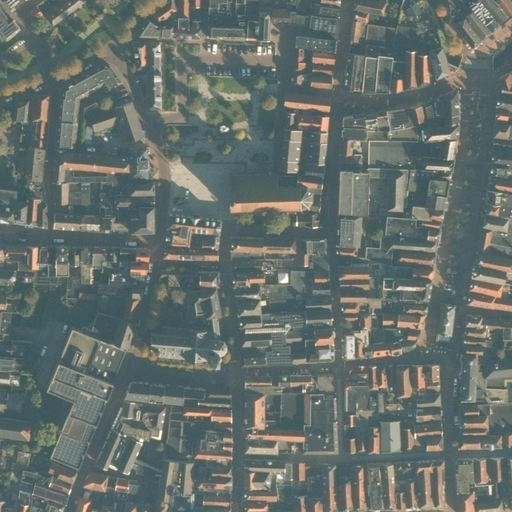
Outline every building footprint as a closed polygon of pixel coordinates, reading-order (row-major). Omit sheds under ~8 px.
[(21,4),(17,0),(2,0),(12,11),(21,4)] [(70,13),(61,0),(44,13),(53,26),(70,13)] [(61,0),(70,13),(86,0),(61,0)] [(177,10),(178,9),(177,0),(171,0),(163,5),(160,7),(151,13),(158,23),(177,11),(177,10)] [(207,26),(207,38),(210,38),(232,39),(242,39),(243,28),(244,28),(244,0),(208,0),(207,23),(207,26)] [(371,0),(354,0),(354,9),(369,12),(382,14),(385,3),(371,0)] [(427,49),(428,55),(428,82),(449,72),(447,63),(441,46),(436,29),(423,3),(422,0),(421,0),(402,0),(399,8),(397,20),(396,25),(413,27),(420,34),(424,49),(427,49)] [(447,0),(450,11),(450,12),(459,8),(455,0),(447,0)] [(473,10),(469,5),(466,0),(455,0),(459,8),(464,16),(465,17),(479,36),(481,39),(491,32),(473,10)] [(478,0),(476,0),(469,5),(473,10),(491,32),(499,25),(478,0)] [(494,0),(493,0),(478,0),(499,25),(509,18),(494,1),(494,0)] [(493,0),(494,0),(494,1),(509,18),(511,14),(511,3),(509,0),(493,0)] [(338,17),(339,7),(320,5),(316,4),(314,14),(319,14),(334,17),(338,17)] [(0,31),(7,40),(20,29),(13,20),(11,21),(0,7),(0,31)] [(29,13),(34,20),(42,14),(37,7),(29,13)] [(266,8),(258,8),(258,17),(258,20),(249,20),(248,20),(247,35),(247,39),(269,40),(271,8),(266,8)] [(271,21),(288,23),(290,12),(272,8),(271,17),(271,21)] [(452,21),(454,24),(464,18),(465,17),(464,16),(459,8),(450,12),(452,21)] [(366,26),(369,12),(354,9),(352,20),(363,22),(362,25),(366,26),(367,26),(366,26)] [(301,25),(303,25),(304,16),(295,15),(296,13),(290,12),(288,23),(297,24),(301,25)] [(338,18),(334,18),(305,15),(304,16),(303,25),(337,29),(338,18)] [(190,27),(188,27),(188,38),(201,39),(201,16),(192,16),(192,24),(192,27),(190,27)] [(172,26),(172,38),(188,38),(188,27),(190,27),(192,27),(192,24),(189,24),(189,18),(188,18),(183,18),(179,18),(178,26),(172,26)] [(478,37),(464,18),(454,24),(462,34),(462,35),(472,48),(481,40),(478,37)] [(159,37),(172,38),(172,26),(160,25),(160,26),(157,26),(147,19),(138,33),(139,36),(159,37)] [(362,25),(363,22),(352,20),(349,40),(358,41),(358,42),(364,43),(366,26),(362,25)] [(297,24),(296,34),(308,35),(332,38),(336,39),(337,29),(303,25),(301,25),(297,24)] [(392,57),(394,40),(396,28),(368,25),(367,26),(366,26),(364,43),(358,42),(358,41),(349,40),(348,53),(365,55),(365,56),(370,57),(377,58),(378,58),(378,55),(387,56),(392,57)] [(416,55),(428,55),(427,49),(424,49),(420,34),(413,27),(396,25),(396,28),(394,40),(396,40),(395,44),(401,45),(401,50),(405,50),(415,51),(416,55)] [(42,38),(49,58),(58,53),(51,34),(42,38)] [(295,46),(298,46),(330,51),(335,51),(335,50),(334,50),(335,40),(336,40),(336,39),(332,39),(308,36),(308,35),(296,34),(295,46)] [(145,42),(132,42),(138,69),(145,68),(145,66),(145,42)] [(159,42),(145,42),(145,66),(160,66),(159,42)] [(294,48),(293,62),(302,63),(303,56),(303,49),(298,48),(294,48)] [(404,57),(404,62),(402,89),(416,86),(416,55),(415,51),(405,50),(404,57)] [(312,57),(303,56),(302,63),(305,63),(311,64),(311,63),(333,64),(334,53),(312,51),(312,57)] [(365,56),(365,55),(348,53),(343,89),(346,90),(358,91),(359,80),(363,81),(365,56)] [(378,55),(378,58),(375,88),(374,92),(388,92),(389,92),(390,82),(389,82),(392,57),(387,56),(378,55)] [(428,55),(416,55),(417,86),(428,82),(428,55)] [(358,91),(362,91),(374,92),(374,88),(377,58),(370,57),(365,56),(363,81),(359,80),(358,91)] [(392,57),(389,82),(390,82),(389,92),(402,89),(404,62),(404,57),(392,57)] [(292,71),(296,71),(303,71),(304,70),(305,63),(302,63),(293,62),(292,71)] [(312,75),(332,76),(333,65),(329,64),(313,63),(312,75)] [(61,98),(56,145),(73,147),(78,98),(103,84),(106,90),(122,82),(109,65),(103,65),(71,82),(72,83),(63,88),(62,98),(61,98)] [(146,68),(146,91),(160,91),(160,80),(160,66),(145,66),(145,68),(146,68)] [(291,84),(301,85),(302,74),(296,73),(292,72),(291,84)] [(498,84),(511,85),(511,78),(509,73),(503,76),(499,78),(498,80),(498,84)] [(301,85),(310,86),(331,88),(331,84),(332,80),(331,80),(332,76),(312,75),(302,74),(301,85)] [(511,85),(498,84),(497,94),(511,95),(511,85)] [(161,109),(160,91),(146,91),(147,110),(161,109)] [(444,115),(444,116),(442,116),(442,119),(440,119),(440,125),(458,123),(457,94),(456,94),(455,93),(454,92),(444,95),(445,115),(444,115)] [(96,102),(98,106),(106,101),(101,93),(93,98),(96,102)] [(290,112),(296,113),(303,113),(323,115),(324,110),(326,110),(327,97),(287,93),(286,106),(291,107),(290,112)] [(511,95),(497,94),(496,107),(511,108),(511,95)] [(34,98),(32,120),(48,122),(49,100),(49,95),(34,96),(34,98)] [(443,95),(431,100),(434,117),(442,116),(444,116),(444,115),(443,95)] [(15,105),(14,119),(23,120),(26,120),(28,100),(15,105)] [(435,120),(434,117),(431,100),(422,104),(425,120),(433,118),(433,121),(435,120)] [(119,123),(126,142),(143,136),(132,101),(100,112),(98,105),(96,102),(93,104),(90,105),(88,106),(85,108),(84,108),(84,109),(84,114),(83,118),(84,119),(85,123),(91,120),(95,131),(119,123)] [(409,107),(408,107),(412,123),(423,120),(420,105),(409,107)] [(386,110),(388,124),(389,130),(412,126),(412,123),(408,107),(386,110)] [(511,108),(496,107),(495,120),(511,121),(511,108)] [(377,125),(388,124),(386,110),(385,110),(375,112),(376,119),(377,125)] [(286,127),(294,128),(327,132),(328,116),(323,115),(303,113),(296,113),(290,112),(286,111),(284,127),(286,127)] [(366,126),(377,125),(376,119),(375,112),(364,113),(365,122),(366,126)] [(352,115),(353,122),(365,122),(364,113),(352,115)] [(412,123),(412,126),(389,130),(386,133),(385,141),(409,141),(418,141),(457,139),(457,138),(458,124),(434,126),(433,121),(433,118),(425,120),(423,120),(412,123)] [(46,141),(48,122),(32,120),(31,134),(30,139),(46,141)] [(342,122),(341,139),(343,139),(353,140),(360,140),(366,141),(385,141),(386,133),(366,131),(366,126),(365,122),(353,122),(342,122)] [(511,124),(508,124),(499,122),(495,122),(494,123),(493,135),(511,137),(511,124)] [(323,166),(327,132),(294,128),(286,127),(284,127),(280,170),(290,170),(291,170),(291,173),(297,174),(304,175),(305,164),(323,166)] [(511,137),(493,135),(492,148),(496,148),(511,150),(511,137)] [(45,149),(46,141),(30,139),(29,146),(34,147),(45,149)] [(353,140),(343,139),(341,139),(340,154),(351,154),(352,148),(360,148),(360,140),(353,140)] [(409,156),(422,157),(425,157),(453,159),(457,139),(418,141),(409,141),(409,156)] [(368,168),(410,169),(413,169),(421,169),(422,157),(409,156),(409,141),(385,141),(366,141),(360,140),(360,148),(360,169),(361,170),(361,169),(368,169),(368,168)] [(45,149),(34,147),(34,151),(33,159),(32,174),(31,180),(42,181),(45,149)] [(129,148),(129,159),(129,180),(147,179),(147,178),(147,168),(148,168),(148,159),(147,159),(147,149),(147,147),(129,148)] [(340,154),(339,169),(360,169),(360,148),(352,148),(351,154),(340,154)] [(65,153),(65,150),(55,149),(52,183),(55,183),(81,182),(90,182),(100,182),(112,182),(111,196),(114,195),(130,195),(129,182),(129,180),(129,159),(95,155),(80,154),(65,153)] [(511,151),(492,150),(491,162),(511,164),(511,151)] [(26,151),(26,158),(33,159),(34,151),(26,151)] [(422,157),(421,169),(442,170),(451,171),(453,159),(425,157),(422,157)] [(511,164),(491,162),(489,176),(511,179),(511,164)] [(304,175),(322,177),(323,166),(305,164),(304,175)] [(386,215),(386,217),(399,217),(399,213),(402,213),(403,204),(407,204),(408,195),(406,195),(407,174),(410,174),(410,169),(368,168),(368,169),(361,169),(361,170),(360,169),(339,169),(339,177),(338,212),(367,214),(368,177),(385,178),(385,175),(387,175),(387,209),(379,209),(379,215),(386,215)] [(287,208),(291,208),(292,208),(299,208),(299,210),(300,210),(300,208),(307,206),(311,200),(312,201),(313,200),(311,199),(311,194),(313,193),(312,192),(311,192),(307,188),(308,186),(307,186),(306,187),(301,185),(300,184),(299,183),(299,185),(295,185),(295,184),(296,184),(297,174),(291,173),(291,170),(290,170),(280,170),(278,169),(278,173),(274,173),(274,172),(272,172),(272,173),(272,174),(261,174),(261,172),(259,173),(259,174),(247,174),(247,173),(246,173),(246,174),(245,174),(234,175),(234,173),(232,173),(232,175),(229,175),(229,183),(229,188),(229,196),(229,201),(230,201),(230,212),(231,212),(231,210),(235,209),(249,209),(249,211),(251,211),(251,209),(259,209),(259,210),(261,210),(261,209),(269,209),(269,210),(271,211),(271,208),(279,208),(279,210),(280,210),(281,208),(287,208)] [(424,207),(426,193),(428,179),(440,179),(442,170),(421,169),(413,169),(410,169),(410,174),(409,176),(409,177),(408,191),(414,191),(413,206),(424,207)] [(451,171),(442,170),(440,179),(449,180),(449,179),(451,171)] [(0,219),(1,219),(1,220),(2,220),(8,220),(14,221),(15,200),(16,190),(17,172),(15,171),(13,190),(0,188),(0,219)] [(304,175),(297,174),(296,184),(295,184),(295,185),(299,185),(299,183),(300,184),(301,185),(306,187),(307,186),(308,186),(307,188),(321,189),(322,177),(304,175)] [(511,179),(489,176),(488,188),(492,189),(511,191),(511,179)] [(129,180),(129,182),(130,195),(150,195),(154,195),(153,182),(147,182),(147,179),(129,180)] [(428,179),(426,193),(446,196),(446,195),(449,180),(440,179),(428,179)] [(40,198),(39,204),(46,205),(42,181),(31,180),(27,180),(27,189),(27,194),(27,195),(27,196),(40,198)] [(81,205),(81,182),(55,183),(55,203),(81,205)] [(89,208),(90,182),(81,182),(81,205),(81,215),(80,230),(99,231),(100,216),(90,215),(90,208),(89,208)] [(114,195),(111,196),(112,182),(100,182),(100,207),(106,207),(111,207),(111,201),(114,201),(114,207),(117,207),(127,207),(154,206),(154,202),(154,196),(154,195),(150,195),(130,195),(114,195)] [(311,200),(307,206),(308,207),(308,211),(318,212),(318,211),(321,189),(307,188),(311,192),(312,192),(313,193),(311,194),(311,199),(313,200),(312,201),(311,200)] [(511,192),(492,189),(488,189),(486,201),(511,205),(511,192)] [(413,206),(414,191),(408,191),(408,195),(407,204),(403,204),(402,213),(402,218),(415,219),(415,218),(416,218),(422,219),(441,221),(443,209),(424,207),(413,206)] [(21,201),(15,200),(14,221),(25,223),(27,196),(27,195),(27,194),(22,193),(21,201)] [(443,209),(446,196),(426,193),(424,207),(443,209)] [(27,196),(25,223),(37,225),(39,204),(40,198),(27,196)] [(511,205),(486,201),(484,214),(511,217),(511,205)] [(46,205),(39,204),(37,225),(47,227),(47,224),(46,205)] [(67,229),(68,206),(63,206),(63,214),(54,213),(53,228),(67,229)] [(73,207),(68,206),(67,229),(80,230),(81,215),(73,215),(73,207)] [(154,232),(154,206),(127,207),(117,207),(117,218),(132,219),(132,232),(154,232)] [(299,208),(292,208),(291,208),(287,208),(287,215),(296,216),(295,226),(318,227),(318,212),(308,211),(308,207),(307,206),(300,208),(300,210),(299,210),(299,208)] [(111,215),(111,207),(106,207),(106,214),(100,214),(100,216),(99,231),(110,232),(110,218),(111,218),(111,215)] [(117,218),(117,207),(114,207),(111,207),(111,215),(111,218),(110,218),(110,232),(111,232),(128,232),(132,232),(132,219),(117,218)] [(190,230),(206,232),(219,233),(220,221),(220,220),(169,214),(167,228),(190,230)] [(336,232),(337,232),(336,243),(336,244),(359,247),(359,246),(364,246),(364,242),(360,242),(361,216),(337,214),(337,216),(338,216),(337,228),(336,232)] [(481,227),(511,233),(511,217),(484,214),(481,227)] [(391,264),(392,249),(390,248),(390,236),(420,240),(422,226),(421,226),(415,226),(415,219),(402,218),(399,217),(386,217),(386,220),(385,236),(380,236),(379,247),(370,247),(366,246),(365,258),(391,266),(391,264)] [(421,226),(422,226),(440,228),(441,221),(422,219),(421,226)] [(440,228),(422,226),(420,240),(437,242),(440,228)] [(511,233),(481,227),(476,252),(511,258),(511,233)] [(167,228),(165,244),(178,246),(188,247),(190,230),(167,228)] [(206,232),(205,247),(218,248),(219,233),(206,232)] [(396,249),(436,251),(435,251),(437,242),(420,240),(390,236),(390,248),(392,249),(396,249)] [(230,237),(231,250),(257,252),(257,255),(261,255),(261,258),(263,258),(263,252),(261,252),(262,238),(260,238),(230,237)] [(277,253),(295,253),(295,239),(262,238),(261,252),(263,252),(263,258),(263,259),(265,259),(274,260),(277,259),(277,253)] [(312,253),(311,240),(301,239),(301,243),(300,265),(307,265),(308,254),(312,253)] [(312,256),(326,255),(325,239),(311,239),(311,240),(312,253),(312,256)] [(170,257),(177,258),(178,246),(165,244),(162,259),(170,259),(170,257)] [(356,257),(357,253),(357,247),(336,245),(337,256),(350,257),(356,257)] [(18,270),(27,270),(28,246),(6,246),(4,269),(18,270)] [(34,271),(34,268),(37,268),(37,264),(37,247),(28,246),(27,270),(34,271)] [(188,247),(178,246),(177,258),(191,258),(191,247),(188,247)] [(55,247),(55,264),(50,264),(50,269),(48,269),(48,275),(41,275),(41,278),(33,277),(33,281),(32,285),(50,286),(50,285),(50,282),(59,283),(59,275),(68,275),(68,265),(68,247),(55,247)] [(55,264),(55,247),(49,247),(48,256),(47,256),(46,263),(48,263),(47,269),(38,268),(37,268),(34,268),(34,271),(33,277),(41,278),(41,275),(48,275),(48,269),(50,269),(50,264),(55,264)] [(47,256),(48,256),(49,247),(38,247),(37,264),(38,268),(47,269),(48,263),(46,263),(47,256)] [(68,275),(67,289),(73,289),(74,273),(73,273),(73,265),(78,265),(79,261),(79,247),(69,247),(68,247),(68,265),(68,275)] [(78,275),(79,274),(79,282),(91,282),(91,261),(91,247),(79,247),(79,261),(78,265),(78,275)] [(91,282),(99,283),(108,283),(109,272),(101,272),(102,265),(102,261),(107,261),(107,260),(105,260),(106,248),(102,247),(91,247),(91,261),(91,282)] [(205,247),(198,247),(191,247),(191,258),(205,259),(205,248),(205,247)] [(120,251),(120,248),(106,248),(105,260),(107,260),(107,261),(102,261),(102,265),(101,272),(109,272),(118,273),(119,261),(120,251)] [(120,251),(119,261),(134,261),(134,248),(120,248),(120,251)] [(134,248),(134,261),(148,261),(149,249),(134,248)] [(205,248),(205,259),(218,259),(218,248),(205,248)] [(433,266),(436,251),(396,249),(395,263),(413,264),(429,265),(433,266)] [(253,260),(261,259),(263,259),(263,258),(261,258),(261,255),(257,255),(257,252),(231,250),(231,260),(249,260),(249,255),(252,255),(253,256),(253,260)] [(511,258),(476,252),(474,264),(511,271),(511,258)] [(328,269),(326,255),(312,256),(312,264),(312,269),(328,269)] [(368,277),(378,278),(378,277),(385,277),(386,270),(375,270),(370,271),(369,273),(368,273),(368,265),(350,266),(350,257),(337,256),(338,266),(339,278),(343,277),(368,277)] [(265,259),(263,259),(261,259),(253,260),(249,260),(231,260),(231,264),(231,271),(275,269),(274,260),(265,259)] [(134,261),(119,261),(118,273),(109,272),(108,283),(143,286),(148,261),(134,261)] [(511,271),(474,264),(471,277),(511,284),(511,271)] [(392,277),(430,278),(431,278),(433,267),(429,267),(412,267),(388,266),(387,277),(392,277)] [(18,270),(4,269),(0,268),(0,282),(6,283),(14,284),(14,276),(18,276),(18,270)] [(33,281),(33,277),(34,271),(27,270),(18,270),(18,276),(18,280),(33,281)] [(199,271),(160,270),(158,285),(199,286),(199,271)] [(205,286),(219,286),(219,284),(218,272),(217,272),(199,271),(199,286),(205,286)] [(263,271),(249,271),(249,282),(263,282),(263,271)] [(305,271),(305,276),(314,276),(314,281),(308,281),(308,284),(329,283),(328,271),(305,271)] [(234,286),(249,286),(249,272),(232,272),(234,286)] [(377,288),(378,278),(368,277),(343,277),(339,278),(340,289),(344,288),(364,288),(377,288)] [(380,298),(380,300),(403,301),(426,301),(427,299),(427,298),(431,278),(430,278),(392,277),(387,277),(385,277),(378,277),(378,278),(377,288),(378,288),(379,298),(380,298)] [(511,284),(471,277),(469,290),(494,295),(511,297),(511,284)] [(108,283),(99,283),(97,292),(131,296),(131,297),(141,298),(143,286),(108,283)] [(329,283),(308,284),(308,288),(312,288),(312,294),(312,295),(329,294),(329,283)] [(240,300),(260,299),(259,285),(249,286),(234,286),(236,300),(240,300)] [(168,288),(162,287),(159,301),(166,302),(168,288)] [(194,303),(196,319),(218,316),(221,316),(220,306),(219,306),(216,287),(191,290),(193,303),(194,303)] [(380,300),(380,298),(379,298),(365,297),(364,288),(344,288),(340,289),(341,301),(346,300),(364,300),(364,302),(369,302),(369,304),(369,306),(369,307),(380,307),(380,300)] [(511,297),(494,295),(469,290),(467,303),(493,307),(499,308),(511,309),(511,297)] [(236,300),(238,315),(269,313),(272,313),(273,312),(283,312),(283,311),(305,311),(308,311),(308,310),(307,299),(307,297),(303,297),(303,293),(303,292),(282,294),(282,292),(268,292),(268,299),(260,299),(240,300),(236,300)] [(6,296),(0,295),(0,307),(5,308),(5,309),(16,310),(16,303),(6,303),(6,296)] [(119,318),(135,323),(141,298),(114,296),(113,316),(119,318)] [(66,297),(65,302),(73,305),(76,298),(66,297)] [(330,297),(307,299),(308,310),(330,310),(330,297)] [(364,300),(346,300),(341,301),(342,313),(343,313),(356,314),(358,314),(364,314),(364,310),(359,310),(359,304),(360,305),(366,304),(369,304),(369,302),(364,302),(364,300)] [(397,324),(398,313),(402,313),(425,314),(427,301),(426,301),(403,301),(380,300),(380,307),(380,314),(382,314),(382,318),(382,320),(382,325),(397,324)] [(436,341),(450,342),(454,304),(453,304),(450,304),(449,304),(446,304),(444,303),(444,304),(442,303),(440,303),(436,341)] [(0,310),(0,332),(9,333),(10,311),(0,310)] [(308,310),(308,311),(305,311),(306,325),(331,324),(331,310),(330,310),(308,310)] [(238,315),(240,329),(244,328),(245,332),(250,332),(285,329),(293,329),(293,326),(306,325),(305,311),(283,311),(283,312),(273,312),(272,313),(269,313),(238,315)] [(119,318),(113,316),(97,312),(90,333),(112,341),(113,343),(126,348),(135,323),(119,318)] [(397,325),(421,326),(425,314),(402,313),(398,313),(397,324),(397,325)] [(359,329),(370,329),(370,314),(369,314),(364,314),(358,314),(359,329)] [(481,318),(481,316),(465,315),(464,326),(486,327),(489,328),(489,325),(486,325),(486,318),(481,318)] [(156,352),(159,352),(158,354),(157,356),(158,356),(158,357),(160,357),(160,356),(168,357),(168,358),(169,358),(169,357),(177,357),(176,358),(178,359),(178,358),(185,358),(185,359),(187,360),(187,359),(192,360),(193,360),(193,359),(195,360),(196,360),(200,361),(202,361),(202,360),(208,360),(208,361),(210,361),(216,362),(218,362),(218,360),(218,359),(220,359),(221,357),(220,355),(218,355),(219,354),(222,353),(223,353),(224,353),(223,352),(225,349),(226,350),(227,348),(226,348),(226,345),(227,345),(227,343),(226,343),(224,340),(225,340),(224,339),(223,340),(220,338),(218,316),(196,319),(196,321),(185,323),(186,328),(162,326),(162,325),(161,325),(160,332),(152,331),(151,331),(149,348),(150,348),(151,348),(155,348),(155,351),(156,352)] [(486,318),(486,325),(489,325),(489,328),(498,328),(499,319),(486,318)] [(511,320),(499,319),(498,328),(498,331),(499,331),(499,352),(511,352),(511,320)] [(72,326),(47,388),(73,399),(50,456),(78,467),(112,383),(105,380),(118,348),(125,351),(126,349),(72,326)] [(486,327),(464,326),(464,334),(484,336),(484,339),(487,339),(489,334),(488,334),(489,328),(486,327)] [(390,341),(399,339),(418,335),(420,328),(395,327),(378,328),(378,329),(370,329),(371,330),(371,335),(373,335),(373,343),(390,341)] [(286,344),(289,344),(289,353),(292,353),(305,352),(313,352),(312,344),(312,328),(285,329),(286,344)] [(312,344),(333,343),(332,328),(331,328),(312,328),(312,344)] [(464,334),(463,344),(491,346),(498,346),(497,341),(498,331),(498,328),(489,328),(488,334),(489,334),(487,339),(484,339),(484,336),(464,334)] [(240,332),(242,347),(270,345),(271,345),(286,344),(285,329),(250,332),(245,332),(240,332)] [(371,330),(370,329),(359,329),(359,330),(356,330),(356,332),(353,332),(353,355),(353,357),(362,356),(362,346),(368,345),(367,336),(371,335),(371,330)] [(353,355),(353,332),(344,332),(344,344),(341,344),(342,355),(342,357),(344,358),(353,357),(353,355)] [(373,335),(371,335),(367,336),(368,345),(362,346),(362,356),(374,355),(373,343),(373,335)] [(417,339),(418,335),(399,339),(401,351),(406,350),(413,349),(417,339)] [(401,351),(399,339),(390,341),(391,353),(401,351)] [(11,357),(27,358),(31,349),(33,342),(13,340),(12,343),(0,342),(0,355),(11,356),(11,357)] [(391,353),(390,341),(373,343),(374,355),(391,353)] [(313,352),(305,352),(306,361),(330,359),(333,357),(333,343),(312,344),(313,352)] [(265,354),(265,363),(292,362),(292,353),(289,353),(289,344),(286,344),(271,345),(271,354),(265,354)] [(491,346),(463,344),(463,353),(481,354),(487,355),(497,355),(498,346),(491,346)] [(270,345),(242,347),(242,355),(243,364),(265,363),(265,354),(271,354),(271,345),(270,345)] [(0,368),(20,370),(20,372),(26,373),(30,373),(31,371),(37,351),(31,349),(27,358),(11,357),(0,355),(0,368)] [(302,361),(306,361),(305,352),(292,353),(292,362),(302,361)] [(511,357),(486,360),(487,355),(481,354),(463,353),(461,400),(465,400),(474,400),(474,401),(483,400),(483,403),(488,403),(506,401),(511,400),(511,357)] [(410,387),(410,364),(395,365),(396,377),(394,377),(395,392),(395,397),(411,397),(410,387)] [(423,364),(410,364),(410,387),(424,386),(424,380),(423,364)] [(423,364),(424,380),(438,379),(438,364),(423,364)] [(368,370),(369,388),(369,393),(377,393),(377,387),(376,365),(368,366),(368,370)] [(376,365),(377,387),(377,393),(387,392),(386,365),(376,365)] [(387,392),(395,392),(394,377),(394,365),(386,365),(387,392)] [(343,378),(367,377),(367,370),(367,366),(343,366),(343,378)] [(0,383),(12,384),(18,385),(20,372),(0,370),(0,383)] [(316,393),(316,391),(316,383),(311,383),(310,374),(309,375),(309,372),(300,372),(300,375),(289,375),(290,384),(290,389),(290,393),(316,393)] [(311,383),(316,383),(316,391),(330,390),(334,389),(334,385),(334,377),(334,376),(333,376),(330,374),(330,373),(310,374),(311,383)] [(281,384),(290,384),(289,375),(278,376),(278,384),(281,384)] [(244,376),(244,385),(278,384),(278,376),(270,376),(244,376)] [(343,378),(344,388),(368,388),(367,377),(343,378)] [(424,386),(424,390),(439,389),(438,379),(424,380),(424,386)] [(171,385),(130,381),(124,397),(148,400),(169,402),(169,403),(183,404),(183,396),(185,396),(203,397),(204,389),(204,388),(171,385)] [(12,384),(11,393),(25,394),(26,386),(18,385),(12,384)] [(280,393),(281,393),(281,387),(281,384),(278,384),(244,385),(245,394),(280,393)] [(424,386),(410,387),(411,397),(395,397),(395,392),(387,392),(387,396),(389,396),(389,403),(403,403),(403,400),(417,400),(425,399),(424,392),(431,391),(439,391),(439,389),(424,390),(424,386)] [(204,389),(203,397),(230,398),(231,390),(207,388),(206,389),(204,389)] [(344,388),(344,414),(355,414),(355,412),(358,412),(358,409),(378,409),(377,394),(377,393),(369,393),(369,388),(368,388),(344,388)] [(431,391),(424,392),(425,399),(417,400),(417,407),(440,405),(439,391),(431,391)] [(302,453),(337,452),(335,392),(331,392),(323,392),(323,393),(316,393),(290,393),(281,393),(280,393),(245,394),(244,427),(245,427),(303,428),(302,453)] [(377,393),(377,394),(378,409),(378,413),(385,412),(384,403),(389,403),(389,396),(387,396),(387,392),(377,393)] [(184,404),(198,405),(231,407),(230,398),(203,397),(185,396),(184,404)] [(154,476),(154,475),(156,467),(135,458),(144,437),(149,439),(149,438),(160,440),(165,407),(124,399),(122,411),(122,413),(123,414),(117,418),(115,417),(96,461),(107,466),(108,463),(128,472),(131,466),(136,469),(136,473),(154,476)] [(391,412),(400,412),(400,419),(416,418),(416,420),(418,420),(417,407),(417,400),(403,400),(403,403),(389,403),(384,403),(385,412),(391,412)] [(511,401),(506,402),(506,401),(488,403),(488,414),(488,425),(488,435),(500,435),(500,433),(511,433),(511,401)] [(488,403),(483,403),(480,403),(480,404),(477,404),(460,405),(460,415),(488,414),(488,403)] [(427,419),(440,418),(440,405),(417,407),(418,420),(427,419)] [(194,422),(195,420),(204,421),(207,421),(211,421),(231,422),(231,409),(171,406),(170,413),(183,414),(187,414),(187,422),(187,421),(194,422)] [(355,414),(355,425),(355,433),(367,433),(367,437),(378,437),(378,427),(368,427),(368,416),(378,415),(378,414),(378,413),(378,409),(358,409),(358,412),(355,412),(355,414)] [(402,450),(401,429),(400,420),(400,419),(400,412),(391,412),(391,421),(378,421),(378,427),(378,437),(378,451),(402,450)] [(344,425),(355,425),(355,414),(344,414),(344,425)] [(459,426),(488,425),(488,414),(460,415),(459,426)] [(0,436),(27,440),(27,441),(37,442),(40,423),(38,423),(38,422),(30,419),(30,420),(30,421),(0,416),(0,436)] [(400,420),(401,429),(414,428),(413,425),(428,424),(427,419),(418,420),(416,420),(416,418),(400,419),(400,420)] [(413,425),(414,428),(414,437),(425,436),(428,436),(437,435),(441,434),(440,418),(427,419),(428,424),(413,425)] [(185,455),(184,458),(190,458),(191,456),(194,457),(197,457),(198,447),(204,447),(205,438),(201,438),(201,431),(203,429),(207,429),(207,421),(204,421),(195,420),(194,422),(187,421),(187,422),(169,420),(168,436),(164,453),(185,455)] [(211,421),(207,421),(207,429),(231,431),(231,422),(211,421)] [(344,452),(356,452),(355,433),(355,425),(344,425),(344,452)] [(459,435),(479,435),(488,435),(488,425),(459,426),(459,435)] [(302,453),(303,428),(245,427),(244,427),(245,437),(294,439),(293,453),(302,453)] [(414,428),(401,429),(402,450),(415,449),(414,437),(414,428)] [(203,429),(201,431),(201,438),(205,438),(231,440),(231,431),(207,429),(203,429)] [(355,433),(356,452),(367,452),(367,437),(367,433),(355,433)] [(511,433),(500,433),(500,435),(501,446),(511,445),(511,433)] [(441,435),(437,435),(432,435),(428,436),(428,449),(441,448),(441,435)] [(479,435),(459,435),(459,448),(479,447),(479,435)] [(479,447),(501,446),(500,435),(488,435),(479,435),(479,447)] [(428,449),(428,436),(425,436),(414,437),(415,449),(428,449)] [(293,453),(294,439),(245,437),(245,438),(244,451),(277,452),(293,453)] [(378,437),(367,437),(367,452),(378,451),(378,437)] [(204,447),(231,449),(231,440),(205,438),(204,447)] [(231,458),(231,449),(204,447),(198,447),(197,457),(231,458)] [(0,472),(10,474),(12,463),(14,450),(2,449),(2,456),(0,455),(0,472)] [(15,464),(12,463),(10,474),(10,481),(8,492),(7,497),(6,497),(5,507),(4,507),(3,511),(15,511),(16,509),(17,502),(19,492),(20,486),(23,469),(27,470),(28,466),(30,453),(18,451),(16,463),(15,464)] [(160,500),(170,501),(168,511),(193,511),(194,506),(195,492),(194,492),(190,492),(191,484),(193,465),(194,459),(190,458),(184,458),(163,455),(163,458),(157,492),(159,492),(159,496),(160,497),(160,500)] [(194,457),(191,456),(190,458),(194,459),(193,465),(198,466),(231,467),(231,458),(197,457),(194,457)] [(506,461),(506,457),(489,458),(489,464),(490,484),(491,496),(491,500),(491,501),(501,499),(499,480),(507,479),(506,461)] [(456,490),(473,490),(473,485),(472,459),(463,459),(463,458),(457,459),(456,459),(455,460),(455,461),(454,462),(454,467),(454,468),(455,468),(456,490)] [(487,458),(472,459),(473,485),(490,484),(489,464),(487,464),(487,462),(487,458)] [(244,459),(244,470),(276,471),(275,486),(291,487),(291,478),(291,461),(284,461),(275,460),(244,459)] [(443,477),(443,459),(431,460),(434,506),(444,505),(443,487),(443,477)] [(431,460),(414,461),(418,506),(434,506),(431,460)] [(52,474),(72,482),(76,472),(52,461),(47,472),(52,474)] [(291,478),(306,478),(306,469),(306,463),(291,461),(291,478)] [(402,462),(404,486),(406,507),(418,506),(414,461),(402,462)] [(392,463),(381,463),(384,507),(397,507),(396,487),(404,486),(402,462),(392,463)] [(384,507),(381,463),(365,463),(365,467),(368,503),(368,507),(384,507)] [(321,464),(321,470),(321,511),(325,511),(336,510),(334,464),(321,464)] [(351,464),(352,475),(353,507),(366,507),(366,503),(363,468),(363,464),(351,464)] [(198,474),(198,466),(193,465),(191,484),(197,485),(230,487),(231,476),(198,474)] [(16,509),(15,511),(29,511),(31,504),(37,506),(40,495),(31,492),(35,482),(43,484),(47,472),(28,466),(27,470),(23,469),(20,486),(19,492),(17,502),(16,509)] [(231,467),(198,466),(198,474),(231,476),(231,467)] [(321,511),(321,470),(306,469),(306,478),(306,488),(306,495),(306,511),(321,511)] [(275,486),(276,471),(244,470),(244,486),(275,487),(275,486)] [(68,493),(72,482),(52,474),(47,472),(43,484),(68,493)] [(106,485),(108,476),(90,472),(83,485),(82,488),(94,490),(94,488),(99,489),(104,491),(105,490),(106,485)] [(353,510),(353,507),(352,475),(339,476),(340,509),(350,508),(350,510),(353,510)] [(106,485),(105,490),(109,491),(114,492),(115,487),(117,478),(108,476),(106,485)] [(117,497),(120,497),(126,498),(127,493),(129,480),(117,478),(115,487),(114,492),(114,496),(117,497)] [(306,511),(306,495),(298,495),(298,488),(306,488),(306,478),(291,478),(291,487),(291,490),(292,490),(292,496),(293,501),(294,510),(294,511),(306,511)] [(134,494),(138,495),(141,482),(140,482),(129,480),(127,493),(134,494)] [(31,492),(40,495),(65,504),(68,493),(43,484),(35,482),(31,492)] [(136,511),(150,511),(151,505),(144,504),(145,495),(146,495),(147,483),(141,482),(138,495),(138,496),(136,511)] [(194,492),(195,492),(230,494),(230,487),(197,485),(191,484),(190,492),(194,492)] [(473,490),(456,490),(456,511),(474,511),(474,501),(491,500),(491,496),(490,484),(473,485),(473,490)] [(275,486),(275,487),(244,486),(244,499),(272,500),(276,500),(293,501),(292,496),(292,490),(291,490),(291,487),(275,486)] [(397,507),(406,507),(404,486),(396,487),(397,507)] [(94,491),(91,500),(89,507),(87,511),(99,511),(100,510),(94,508),(99,489),(94,488),(94,490),(94,491)] [(111,511),(112,509),(114,496),(114,492),(109,491),(107,504),(109,505),(109,506),(101,505),(100,510),(99,511),(111,511)] [(195,492),(194,506),(230,506),(230,494),(195,492)] [(136,511),(138,496),(138,495),(127,493),(126,498),(126,501),(123,511),(136,511)] [(42,507),(41,511),(61,511),(65,504),(40,495),(37,506),(42,507)] [(87,511),(91,500),(79,496),(74,511),(87,511)] [(111,511),(123,511),(126,501),(126,498),(120,497),(117,497),(116,501),(122,502),(121,511),(112,509),(111,511)] [(244,511),(256,511),(266,511),(272,511),(272,500),(244,499),(244,511)] [(491,500),(474,501),(474,511),(477,511),(502,510),(501,499),(491,501),(491,500)] [(156,500),(154,511),(168,511),(170,501),(160,500),(156,500)] [(272,500),(272,511),(266,511),(282,511),(283,511),(294,510),(293,501),(276,500),(272,500)]
